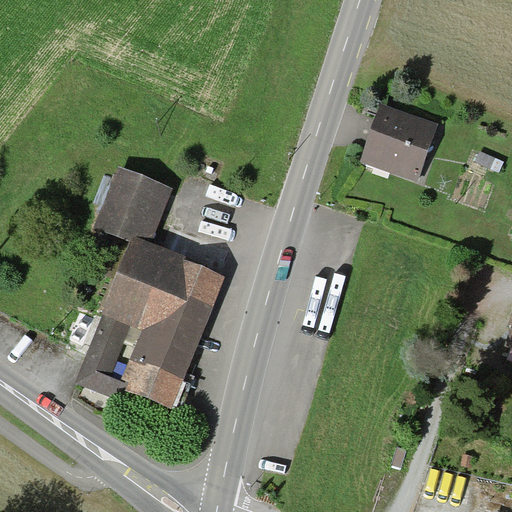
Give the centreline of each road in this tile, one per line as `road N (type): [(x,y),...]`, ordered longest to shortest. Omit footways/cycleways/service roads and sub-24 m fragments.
road 1 (tertiary): [(217,510),(263,309),(361,0)]
road 2 (unknown): [(393,511),(479,279),(511,281)]
road 3 (tertiary): [(217,510),(172,502),(0,382)]
